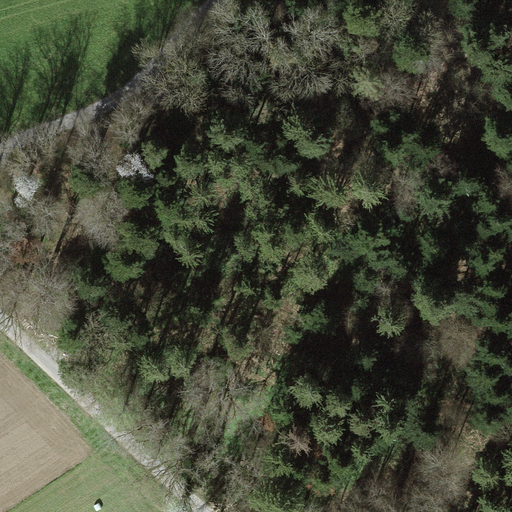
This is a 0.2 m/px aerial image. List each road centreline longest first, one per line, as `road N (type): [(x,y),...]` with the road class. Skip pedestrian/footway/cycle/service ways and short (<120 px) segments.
road 1 (track): [(208,511),(0,312)]
road 2 (track): [(0,131),(204,0)]
